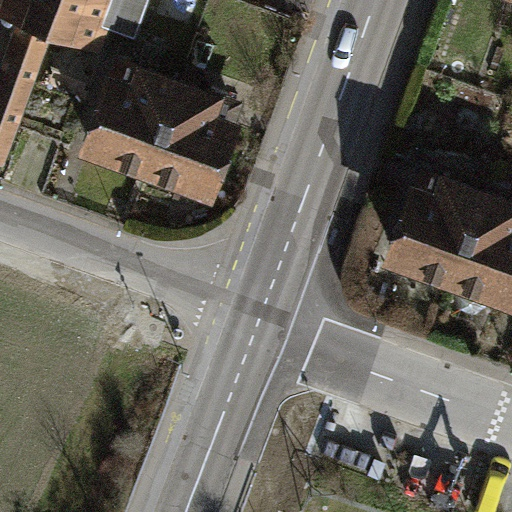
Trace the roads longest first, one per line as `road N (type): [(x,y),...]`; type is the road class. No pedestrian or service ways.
road 1 (tertiary): [(260,321),(376,0)]
road 2 (residential): [(260,321),(0,220)]
road 3 (residential): [(511,420),(299,343),(260,321)]
road 4 (tertiary): [(187,511),(260,321)]
